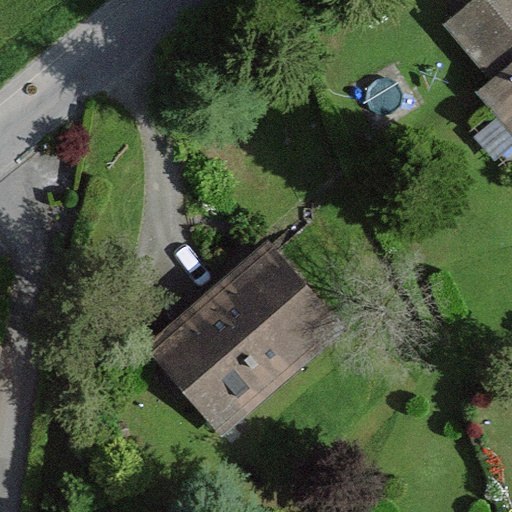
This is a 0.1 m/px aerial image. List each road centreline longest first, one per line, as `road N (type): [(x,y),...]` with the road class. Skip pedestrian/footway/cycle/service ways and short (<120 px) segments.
road 1 (residential): [(2,140),(32,196),(34,270),(2,511)]
road 2 (residential): [(2,140),(166,0)]
